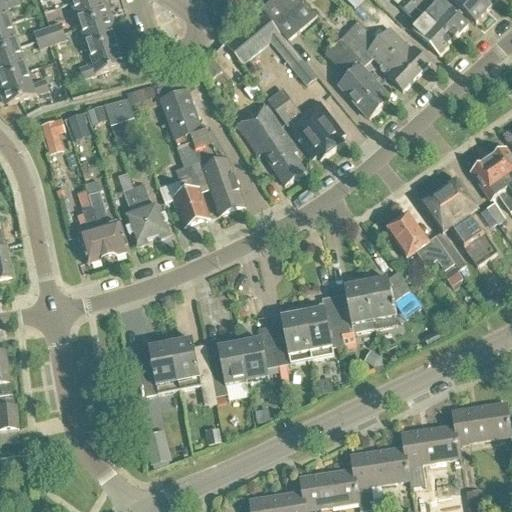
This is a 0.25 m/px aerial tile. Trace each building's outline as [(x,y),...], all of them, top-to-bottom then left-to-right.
[(15,0),(0,5),(0,32),(12,28),(7,14),(21,10),(17,0),(15,0)] [(101,0),(94,0),(72,8),(81,32),(109,22),(101,0)] [(248,0),(222,0),(234,13),(248,0)] [(301,0),(278,0),(262,14),(290,47),(320,22),(301,0)] [(422,0),(405,0),(408,2),(454,47),(468,32),(434,0),(430,0),(427,4),(422,0)] [(445,0),(477,29),(488,16),(485,13),(488,11),(475,0),(445,0)] [(475,0),(488,11),(485,13),(488,16),(502,0),(475,0)] [(408,2),(399,11),(411,22),(412,21),(421,29),(414,36),(440,62),(454,47),(408,2)] [(270,48),(292,74),(302,65),(264,21),(227,52),(243,71),(270,48)] [(117,46),(109,22),(81,32),(89,56),(117,46)] [(0,32),(0,59),(20,52),(12,28),(0,32)] [(404,97),(415,86),(412,82),(414,80),(378,46),(369,37),(360,28),(343,48),(350,56),(360,65),(367,58),(382,72),(380,74),(404,97)] [(48,34),(50,42),(64,37),(61,29),(48,34)] [(34,38),(37,47),(50,42),(48,34),(34,38)] [(390,34),(378,46),(414,80),(412,82),(415,86),(430,70),(414,54),(412,56),(390,34)] [(64,37),(50,42),(53,50),(67,46),(64,37)] [(50,42),(37,47),(40,55),(53,50),(50,42)] [(117,46),(89,56),(94,70),(80,74),(84,85),(125,70),(117,46)] [(0,59),(0,85),(0,86),(28,76),(20,52),(0,59)] [(350,83),(341,92),(370,125),(391,106),(362,74),(365,70),(360,65),(350,56),(337,68),(350,83)] [(203,74),(213,84),(223,75),(213,65),(203,74)] [(28,76),(0,86),(8,111),(50,96),(47,86),(33,90),(28,76)] [(181,87),(157,96),(179,156),(193,151),(202,176),(204,175),(220,223),(246,213),(229,166),(219,170),(207,137),(204,138),(189,97),(181,87)] [(127,99),(129,105),(133,119),(161,110),(155,91),(127,99)] [(135,125),(133,119),(129,105),(105,112),(111,132),(135,125)] [(288,107),(276,116),(313,165),(318,162),(321,167),(345,149),(342,144),(346,141),(321,108),(300,123),(288,107)] [(268,111),(238,130),(259,162),(263,159),(285,192),(306,178),(294,160),(298,157),(268,111)] [(103,113),(91,117),(96,132),(108,128),(103,113)] [(88,131),(84,120),(69,124),(73,136),(88,131)] [(54,127),(41,131),(50,161),(63,157),(61,151),(57,139),(54,129),(54,127)] [(495,163),(489,167),(511,197),(511,162),(506,155),(504,156),(502,154),(493,161),(495,163)] [(475,177),(472,179),(492,207),(499,202),(511,219),(511,218),(511,197),(489,167),(484,171),(482,168),(473,175),(475,177)] [(193,183),(181,187),(186,200),(175,204),(177,208),(174,209),(177,218),(180,217),(186,235),(190,234),(191,236),(199,233),(198,231),(210,226),(199,196),(197,196),(193,183)] [(98,187),(87,191),(94,213),(109,265),(130,259),(121,229),(112,232),(98,187)] [(449,195),(442,200),(488,266),(498,259),(471,220),(478,215),(459,188),(455,187),(449,191),(449,195)] [(145,190),(135,194),(154,247),(171,241),(167,229),(169,228),(166,221),(164,222),(160,211),(154,214),(145,190)] [(133,221),(127,223),(130,234),(128,235),(131,242),(133,241),(137,253),(154,247),(135,194),(125,198),(133,221)] [(425,208),(425,212),(444,239),(451,234),(478,273),(488,266),(442,200),(435,205),(431,204),(425,208)] [(495,209),(488,215),(500,232),(508,227),(495,209)] [(89,239),(80,241),(89,271),(109,265),(94,213),(82,217),(89,239)] [(391,235),(389,236),(408,264),(417,258),(428,273),(438,266),(445,277),(456,270),(436,243),(429,248),(410,222),(401,228),(398,227),(392,232),(391,235)] [(0,225),(0,286),(12,284),(4,246),(1,226),(0,225)] [(467,272),(458,258),(451,263),(456,270),(460,277),(467,272)] [(463,285),(455,273),(444,281),(453,293),(463,285)] [(389,285),(367,289),(376,336),(398,331),(395,316),(397,316),(396,312),(394,312),(413,299),(399,279),(389,286),(389,285)] [(347,301),(335,303),(343,342),(376,336),(367,289),(345,293),(347,301)] [(499,301),(486,310),(490,317),(504,309),(499,301)] [(324,309),(303,313),(313,366),(335,362),(331,344),(343,342),(335,303),(323,305),(324,309)] [(284,332),(272,334),(279,373),(313,366),(303,313),(290,316),(290,319),(281,320),(284,332)] [(262,347),(241,351),(248,389),(270,385),(268,375),(279,373),(272,334),(260,336),(262,347)] [(438,338),(425,344),(429,352),(442,346),(438,338)] [(194,346),(172,350),(180,395),(201,391),(205,412),(218,409),(209,365),(207,352),(195,354),(194,346)] [(151,362),(139,364),(146,402),(180,395),(172,350),(150,354),(151,362)] [(220,363),(209,365),(218,409),(217,403),(229,401),(227,393),(248,389),(241,351),(219,355),(220,363)] [(4,358),(0,358),(0,449),(18,447),(17,435),(18,435),(15,410),(12,410),(4,358)] [(453,418),(455,432),(456,432),(459,450),(511,442),(507,410),(453,418)] [(269,415),(256,417),(258,429),(271,426),(269,415)] [(403,440),(405,454),(408,472),(461,464),(459,450),(456,432),(455,432),(403,440)] [(205,437),(208,451),(221,449),(219,434),(205,437)] [(172,466),(169,451),(148,456),(152,471),(172,466)] [(405,454),(352,463),(354,476),(355,476),(358,494),(361,511),(374,511),(371,492),(411,486),(408,472),(405,454)] [(3,473),(4,480),(25,478),(23,462),(6,464),(7,472),(3,473)] [(301,485),(303,498),(304,498),(306,511),(335,511),(359,508),(359,511),(361,511),(358,494),(355,476),(354,476),(301,485)] [(303,498),(251,507),(251,511),(306,511),(304,498),(303,498)] [(464,511),(462,501),(456,502),(457,511),(464,511)]
